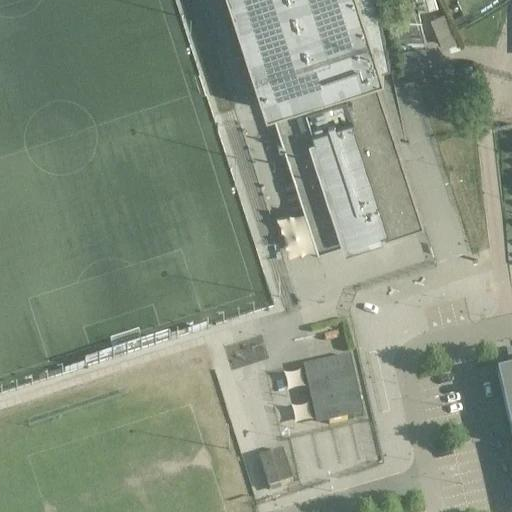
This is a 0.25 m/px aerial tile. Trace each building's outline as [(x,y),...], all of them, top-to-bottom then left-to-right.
[(230,0),(264,104),(291,95),(293,102),(375,76),(386,72),(383,63),(388,62),(388,64),(390,63),(376,0),(230,0)] [(425,47),(418,12),(393,18),(401,52),(425,47)] [(430,70),(406,71),(407,83),(431,82),(430,70)] [(291,95),(264,104),(266,111),(272,110),(320,259),(321,258),(319,250),(381,230),(384,238),(423,226),(398,147),(375,76),(293,102),(291,95)] [(328,424),(363,416),(350,357),(314,364),(328,424)] [(511,371),(497,375),(511,439),(511,371)] [(282,451),(259,458),(269,489),(292,482),(282,451)]
